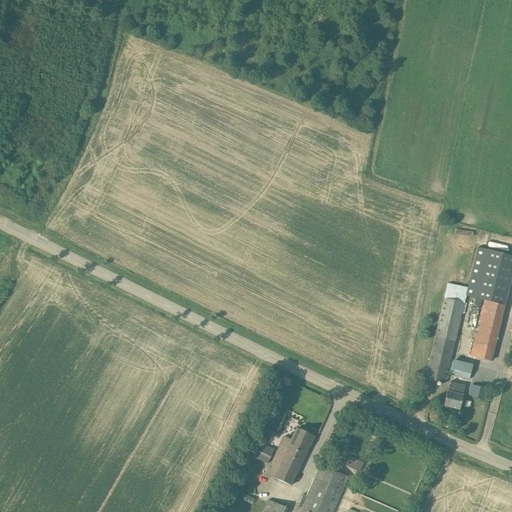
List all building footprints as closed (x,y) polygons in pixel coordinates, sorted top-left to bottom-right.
[(511,276),(511,255),(477,247),(465,295),(483,300),(483,301),(505,306),(511,276)] [(465,304),(444,299),(425,379),(445,384),(465,304)] [(505,306),(483,301),(470,355),(491,361),(505,306)] [(496,370),(474,366),(467,397),(489,401),(496,370)] [(465,386),(450,383),(444,406),(460,410),(465,386)] [(313,436),(296,429),(291,439),(284,436),(266,474),(291,485),(313,436)] [(274,449),(248,438),(242,452),(267,464),(274,449)] [(363,463),(354,458),(350,468),(359,472),(363,463)] [(332,511),(348,477),(320,465),(307,496),(303,494),(298,506),(302,507),(300,511),(332,511)] [(251,472),(245,485),(253,488),(259,476),(251,472)] [(286,511),(288,508),(268,499),(262,511),(286,511)]
